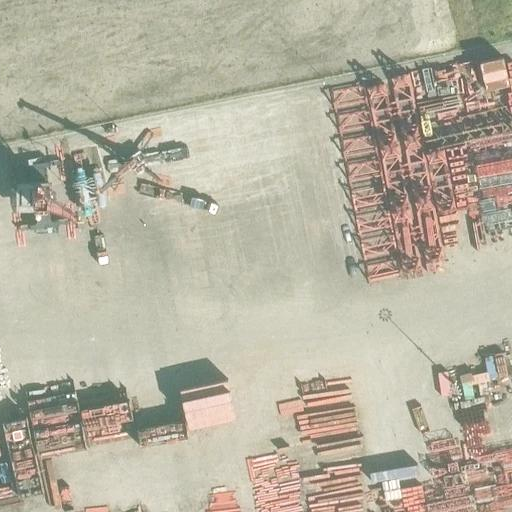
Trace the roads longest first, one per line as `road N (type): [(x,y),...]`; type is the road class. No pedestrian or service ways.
road 1 (unknown): [(0,336),(373,320)]
road 2 (unknown): [(373,320),(402,511)]
road 3 (unknown): [(373,320),(511,279)]
